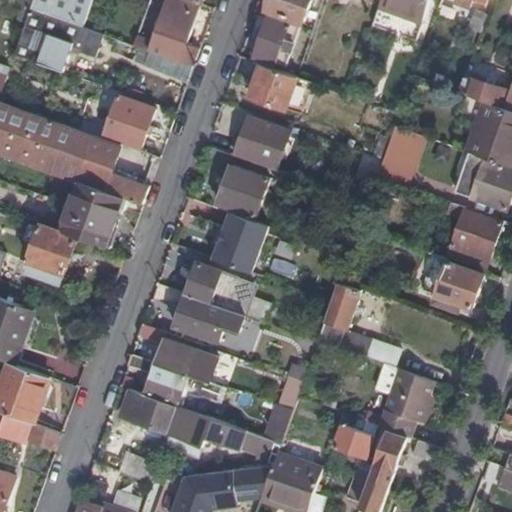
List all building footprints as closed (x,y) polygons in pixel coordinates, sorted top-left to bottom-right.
[(34,0),(31,8),(83,27),(92,0),(34,0)] [(194,66),(200,49),(186,44),(200,4),(188,0),(170,0),(167,10),(165,9),(154,41),(138,35),(135,45),(156,53),(194,66)] [(271,0),(268,9),(304,21),(311,0),(271,0)] [(430,0),(382,0),(373,24),(416,39),(430,0)] [(83,27),(31,8),(15,54),(63,71),(71,48),(99,57),(106,35),(83,27)] [(481,31),(487,13),(476,9),(469,27),(481,31)] [(291,23),(270,15),(256,55),(277,62),(291,23)] [(189,79),(194,66),(156,53),(152,65),(189,79)] [(304,110),(315,82),(295,75),(263,63),(252,97),(287,109),(289,105),(304,110)] [(511,91),(465,75),(459,92),(486,101),(505,108),(511,91)] [(119,95),(104,136),(122,143),(142,149),(148,132),(149,128),(150,124),(156,108),(119,95)] [(104,136),(0,99),(0,151),(82,180),(124,196),(145,203),(151,185),(147,182),(148,179),(145,178),(143,184),(112,173),(122,143),(104,136)] [(511,166),(511,110),(505,108),(486,101),(479,119),(474,136),(468,151),(472,152),(511,166)] [(474,136),(479,119),(465,114),(459,131),(474,136)] [(234,137),(229,152),(236,155),(278,169),(291,130),(250,116),(242,139),(234,137)] [(392,143),(386,161),(400,165),(406,147),(392,143)] [(511,166),(472,152),(458,190),(508,210),(511,198),(511,166)] [(278,169),(236,155),(233,164),(272,178),(272,180),(284,184),(288,173),(278,169)] [(386,161),(384,160),(378,176),(395,181),(400,165),(386,161)] [(272,178),(233,164),(219,202),(259,216),(266,196),(272,198),(275,192),(268,190),(272,180),(272,178)] [(430,178),(425,192),(449,201),(451,202),(456,188),(430,178)] [(107,246),(124,196),(82,180),(64,231),(79,237),(107,246)] [(185,215),(208,223),(214,209),(190,200),(185,215)] [(463,216),(453,245),(491,259),(503,222),(466,210),(465,207),(451,202),(449,201),(446,210),(463,216)] [(258,273),(274,227),(232,212),(215,258),(258,273)] [(65,275),(79,237),(64,231),(41,223),(27,262),(29,263),(63,275),(65,275)] [(453,245),(448,258),(486,271),(491,259),(453,245)] [(0,278),(8,256),(0,253),(0,278)] [(282,257),(275,268),(291,279),(299,268),(282,257)] [(459,303),(474,308),(486,274),(450,261),(436,302),(457,310),(459,303)] [(60,284),(63,275),(29,263),(26,272),(60,284)] [(199,263),(188,294),(245,314),(253,295),(234,289),(238,277),(239,276),(199,263)] [(256,284),(238,277),(234,289),(253,295),(256,284)] [(341,282),(331,306),(320,339),(396,366),(402,349),(346,329),(346,327),(350,328),(363,289),(341,282)] [(245,314),(188,294),(176,326),(222,341),(227,326),(243,331),(248,316),(245,314)] [(0,359),(10,363),(17,366),(37,311),(0,297),(0,359)] [(148,324),(145,323),(141,334),(160,341),(164,331),(148,324)] [(169,332),(164,331),(160,341),(166,342),(167,338),(169,332)] [(166,342),(158,363),(191,375),(199,349),(167,338),(166,342)] [(158,363),(133,354),(129,367),(154,376),(158,363)] [(34,423),(51,377),(17,366),(10,363),(0,390),(0,410),(5,412),(34,423)] [(191,375),(158,363),(154,376),(147,393),(180,405),(186,389),(200,394),(218,400),(223,386),(191,375)] [(438,381),(404,369),(384,426),(389,428),(409,436),(410,436),(416,422),(423,424),(432,397),(438,381)] [(297,378),(290,375),(288,381),(295,384),(297,378)] [(147,393),(133,388),(124,415),(171,432),(174,422),(180,405),(147,393)] [(186,389),(180,405),(194,410),(200,394),(186,389)] [(432,397),(423,424),(430,427),(439,399),(432,397)] [(194,410),(180,405),(174,422),(171,432),(206,444),(209,435),(242,446),(244,444),(249,430),(194,410)] [(295,411),(277,405),(266,436),(283,443),(295,411)] [(28,439),(34,423),(5,412),(2,421),(0,426),(0,434),(26,443),(28,439)] [(345,413),(341,422),(386,438),(389,428),(384,426),(345,413)] [(57,449),(62,433),(34,423),(28,439),(57,449)] [(362,504),(362,506),(379,511),(381,511),(409,436),(389,428),(386,438),(373,475),(362,504)] [(244,444),(279,456),(280,452),(283,443),(266,436),(249,430),(244,444)] [(419,455),(435,461),(440,447),(425,441),(419,455)] [(264,496),(264,497),(282,503),(284,498),(311,507),(325,467),(280,452),(279,456),(276,464),(264,496)] [(129,454),(123,473),(152,483),(159,465),(129,454)] [(276,464),(186,475),(173,511),(210,511),(212,507),(241,504),(240,499),(264,496),(276,464)] [(0,511),(4,511),(17,475),(0,469),(0,511)] [(348,499),(362,504),(373,475),(358,470),(348,499)] [(501,489),(511,492),(511,473),(507,471),(501,489)] [(120,511),(82,498),(77,511),(120,511)] [(282,503),(304,511),(309,511),(311,507),(284,498),(282,503)]
